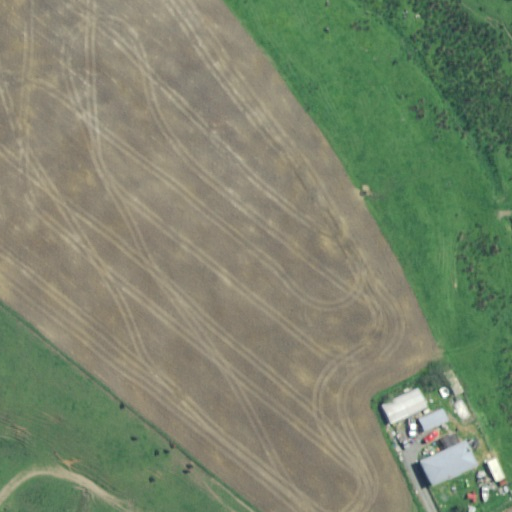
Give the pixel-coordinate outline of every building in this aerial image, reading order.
[(459,392),(448,370),(441,373),(452,395),(459,392)] [(423,406),(414,388),(380,405),(389,423),(423,406)] [(470,416),(463,402),(456,406),(464,419),(470,416)] [(444,421),(439,409),(416,420),(422,431),(444,421)] [(472,466),(461,442),(417,462),(427,486),(472,466)] [(501,477),(493,459),(485,463),(493,481),(501,477)]
